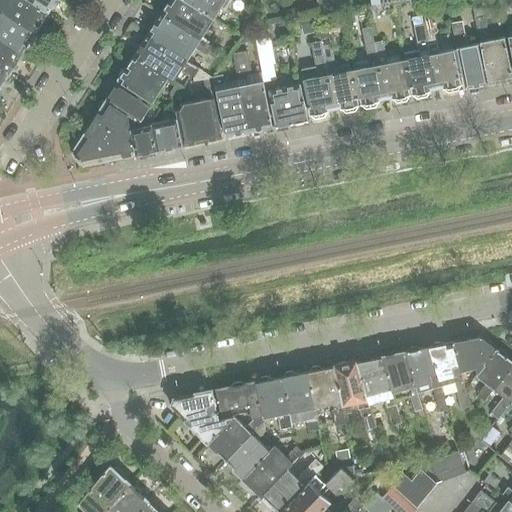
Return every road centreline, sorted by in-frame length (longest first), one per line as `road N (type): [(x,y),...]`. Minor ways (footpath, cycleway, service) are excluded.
road 1 (unclassified): [(112,377),(511,301)]
road 2 (tertiary): [(511,119),(203,181)]
road 3 (tertiary): [(0,242),(203,181)]
road 4 (tertiary): [(203,181),(133,185),(0,214)]
road 5 (residential): [(6,164),(112,0)]
road 6 (residential): [(217,511),(120,418),(112,377)]
road 7 (unclassified): [(112,377),(66,348),(0,265)]
